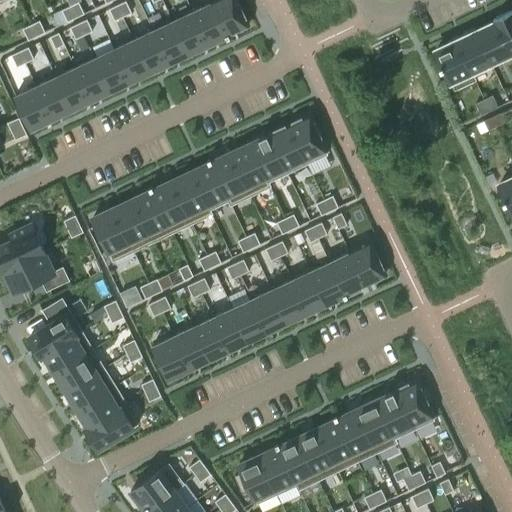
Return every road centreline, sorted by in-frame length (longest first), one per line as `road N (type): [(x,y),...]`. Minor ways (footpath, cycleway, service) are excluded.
road 1 (residential): [(511,495),(427,316),(66,484)]
road 2 (residential): [(303,49),(0,199)]
road 3 (residential): [(0,377),(66,484)]
